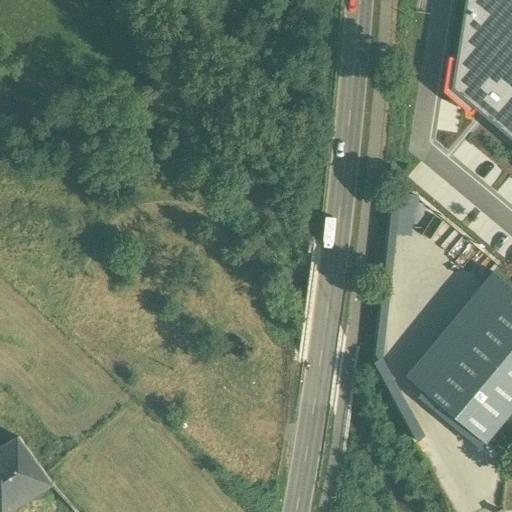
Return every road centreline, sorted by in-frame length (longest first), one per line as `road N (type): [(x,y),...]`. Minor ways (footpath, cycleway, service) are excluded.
road 1 (secondary): [(360,0),(325,331),(296,511)]
road 2 (track): [(126,0),(141,39),(168,72),(161,101),(107,100),(0,67)]
